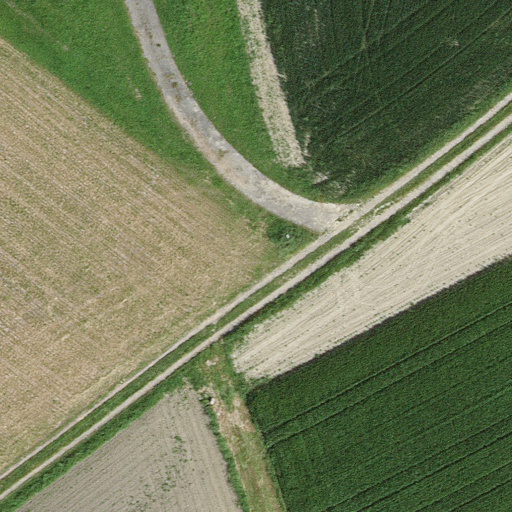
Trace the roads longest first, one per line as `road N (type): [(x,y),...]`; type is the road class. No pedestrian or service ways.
road 1 (track): [(313,249),(0,487)]
road 2 (track): [(313,249),(156,57),(144,0)]
road 3 (track): [(511,91),(313,249)]
